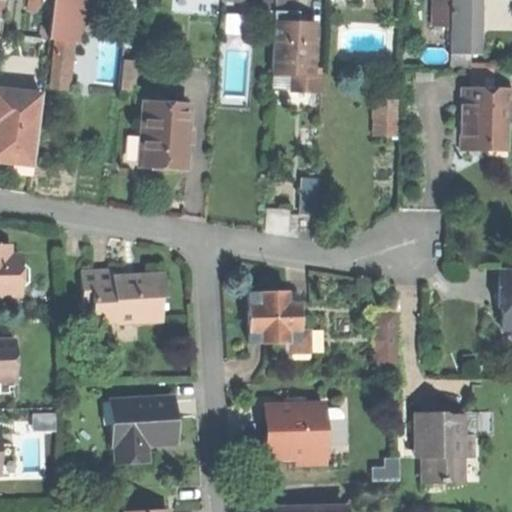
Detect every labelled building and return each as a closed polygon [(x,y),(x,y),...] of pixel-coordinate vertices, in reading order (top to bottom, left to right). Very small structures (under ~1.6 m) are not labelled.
[(274,0),(274,23),(298,23),(298,10),(286,10),(286,0),(274,0)] [(472,53),(472,0),(450,0),(450,1),(450,53),(472,53)] [(80,41),(84,6),(54,2),(50,37),(80,41)] [(298,23),(274,23),(273,73),(291,73),(313,74),(313,66),(314,24),(305,23),(298,23)] [(121,60),(121,88),(136,88),(136,59),(121,60)] [(324,67),(313,66),(313,74),(312,91),(323,91),(324,67)] [(471,66),(471,87),(491,87),(492,66),(471,66)] [(312,91),(313,74),(291,73),(291,90),(312,91)] [(471,87),(461,86),(461,103),(464,103),(464,119),(460,119),(460,143),(470,143),(486,143),(486,138),(508,139),(508,121),(511,121),(511,103),(511,104),(511,87),(491,87),(471,87)] [(43,93),(0,89),(0,159),(2,159),(13,161),(14,152),(37,154),(43,93)] [(372,98),(374,133),(399,132),(398,97),(372,98)] [(160,167),(183,168),(187,103),(143,101),(139,165),(160,167)] [(36,163),(37,154),(14,152),(13,161),(36,163)] [(301,214),(317,215),(319,177),(303,177),(301,214)] [(0,243),(0,292),(14,292),(14,287),(16,287),(16,283),(22,280),(22,268),(17,259),(13,259),(13,253),(4,253),(4,243),(0,243)] [(107,267),(76,269),(78,306),(88,306),(89,319),(113,318),(113,321),(157,319),(156,293),(161,293),(160,269),(129,270),(129,277),(121,277),(121,266),(107,267)] [(500,325),(511,325),(511,266),(497,266),(497,289),(496,300),(500,300),(500,307),(500,325)] [(284,288),(245,289),(246,315),(246,341),(285,340),(286,351),(307,351),(307,327),(297,327),(297,301),(293,302),(284,295),(284,288)] [(372,312),(373,367),(394,366),(393,312),(372,312)] [(511,345),(511,325),(500,325),(499,345),(511,345)] [(13,338),(0,338),(0,380),(14,380),(13,338)] [(0,392),(15,392),(14,380),(0,380),(0,392)] [(169,395),(114,397),(114,421),(106,421),(107,443),(111,443),(112,460),(135,459),(134,441),(144,441),(171,440),(170,418),(169,395)] [(321,404),(265,406),(265,429),(266,458),(294,457),(323,456),(322,442),(321,409),(321,404)] [(334,409),(321,409),(322,442),(340,441),(339,414),(334,409)] [(427,409),(413,409),(413,435),(421,435),(421,453),(421,479),(457,479),(457,453),(468,453),(468,432),(458,432),(458,413),(441,413),(441,409),(427,409)] [(412,453),(421,453),(421,435),(413,435),(412,453)] [(145,459),(144,441),(134,441),(135,459),(145,459)] [(399,477),(398,459),(370,461),(371,478),(399,477)]
